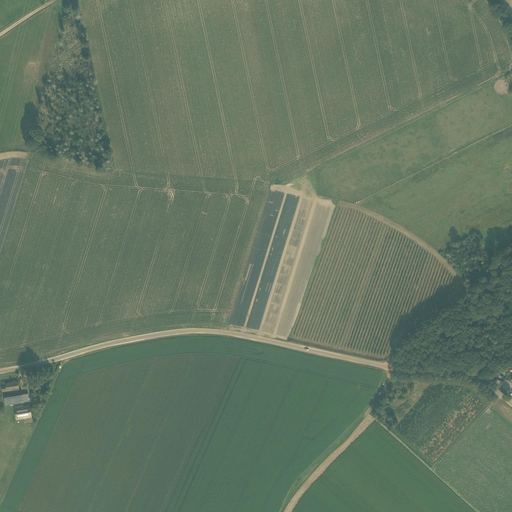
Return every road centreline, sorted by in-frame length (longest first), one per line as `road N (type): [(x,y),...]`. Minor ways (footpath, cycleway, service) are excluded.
road 1 (unclassified): [(0,371),(179,331),(222,332),(390,368)]
road 2 (track): [(282,511),(383,393),(390,368)]
road 3 (unclassified): [(390,368),(417,328),(511,262)]
road 4 (unclassified): [(511,405),(468,370),(390,368)]
